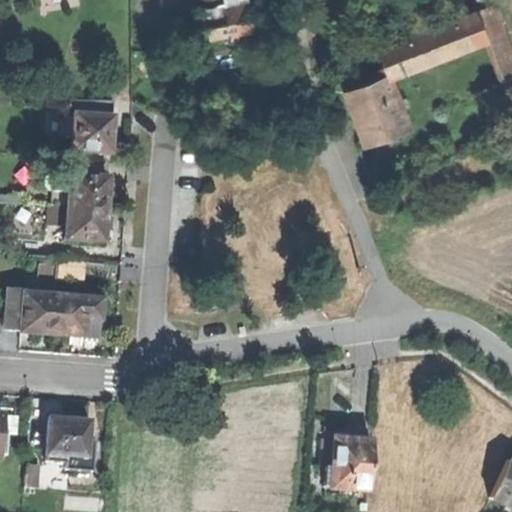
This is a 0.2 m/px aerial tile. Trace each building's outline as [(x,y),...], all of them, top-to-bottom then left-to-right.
[(77,0),(36,0),(38,8),(44,7),(45,11),(73,6),(72,2),(78,0),(77,0)] [(264,27),(259,0),(223,6),(204,10),(206,23),(208,36),(264,27)] [(502,80),(511,76),(511,53),(491,0),(474,6),(373,45),(381,65),(384,74),(386,73),(485,35),(502,80)] [(344,89),(354,113),(363,140),(406,124),(386,73),(384,74),(381,65),(369,69),(372,78),(344,89)] [(71,149),(109,151),(110,132),(111,115),(73,113),(71,149)] [(68,191),(69,173),(42,171),(41,189),(51,190),(68,191)] [(67,206),(104,207),(106,191),(107,176),(69,173),(68,191),(67,206)] [(67,206),(65,237),(102,240),(103,223),(104,207),(67,206)] [(5,279),(23,280),(24,253),(6,253),(5,279)] [(55,256),(54,274),(80,276),(81,258),(55,256)] [(50,331),(52,295),(21,293),(21,290),(5,289),(2,324),(19,326),(19,329),(34,330),(50,331)] [(99,335),(101,298),(52,295),(50,331),(66,332),(99,335)] [(13,433),(14,408),(0,407),(0,453),(6,454),(8,433),(13,433)] [(66,468),(91,469),(93,442),(86,441),(88,420),(65,418),(49,417),(46,459),(67,461),(66,468)] [(370,441),(358,440),(349,440),(349,433),(319,432),(317,470),(323,471),(323,485),(367,488),(370,441)] [(511,462),(506,460),(490,496),(511,506),(511,462)] [(34,466),(24,466),(23,487),(33,487),(34,466)]
